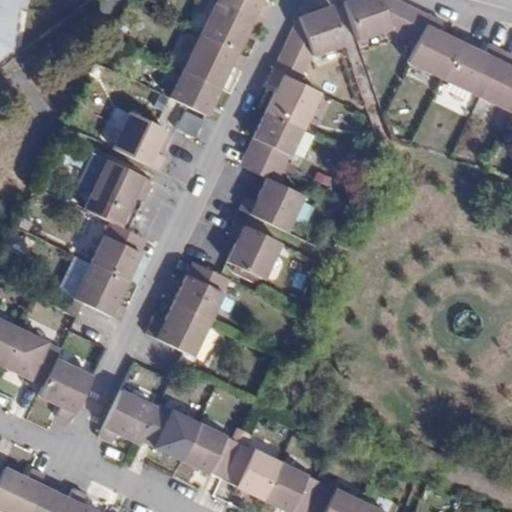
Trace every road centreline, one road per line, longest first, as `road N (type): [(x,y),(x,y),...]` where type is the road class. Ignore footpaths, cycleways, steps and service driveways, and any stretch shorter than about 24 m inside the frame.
road 1 (residential): [(287,0),(71,454)]
road 2 (residential): [(191,511),(71,454)]
